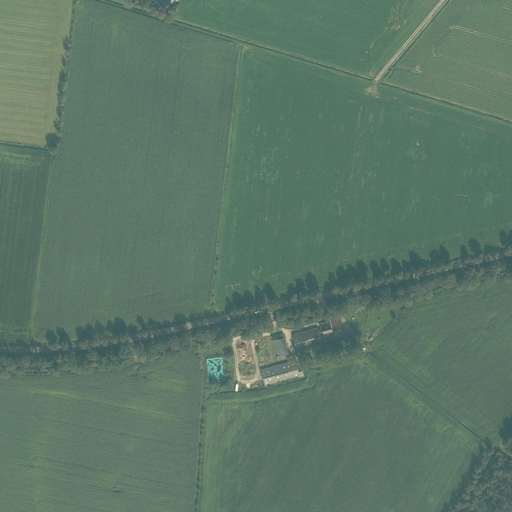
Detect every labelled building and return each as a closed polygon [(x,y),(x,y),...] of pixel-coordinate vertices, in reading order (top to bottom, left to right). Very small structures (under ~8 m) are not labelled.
[(293,334),(294,339),(297,350),(313,346),(314,349),(323,347),(322,344),(320,334),(324,333),(332,331),(329,320),(319,323),(321,329),(318,329),(318,328),(293,334)] [(369,337),(372,339),(381,331),(378,328),(369,337)] [(340,337),(342,342),(342,343),(349,341),(350,342),(352,342),(350,334),(340,337)] [(284,338),(273,341),(277,359),(278,360),(289,357),(289,356),(284,338)] [(260,369),(265,386),(300,377),(295,360),(260,369)]
